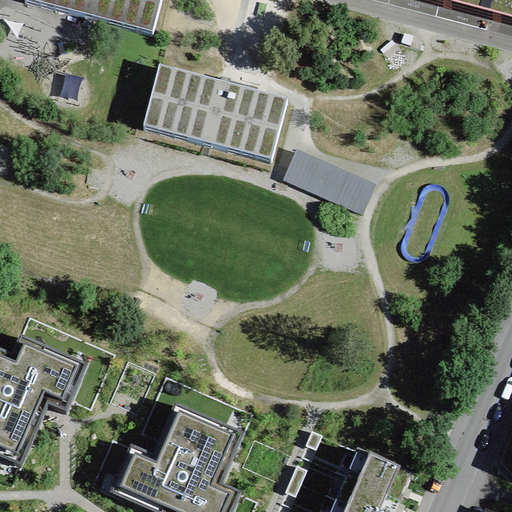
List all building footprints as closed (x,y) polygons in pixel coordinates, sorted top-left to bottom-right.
[(25,0),(25,3),(153,36),(162,0),(25,0)] [(511,0),(416,0),(490,19),(511,25),(511,0)] [(144,130),(272,164),(288,103),(224,86),(160,69),(144,130)] [(375,186),(297,152),(284,181),(362,215),(375,186)] [(8,448),(27,456),(45,416),(45,414),(49,407),(66,415),(82,380),(63,372),(68,359),(21,338),(12,357),(0,351),(0,459),(2,461),(8,448)] [(123,501),(148,511),(233,511),(241,495),(222,486),(238,448),(219,440),(225,427),(175,406),(153,457),(131,448),(118,476),(131,482),(123,501)] [(386,496),(387,496),(402,503),(408,489),(413,478),(358,454),(347,478),(363,486),(363,485),(364,484),(365,483),(366,483),(366,482),(367,482),(368,482),(369,482),(370,482),(371,482),(372,482),(373,483),(373,484),(374,484),(375,485),(375,486),(375,487),(375,488),(375,489),(375,490),(375,491),(374,492),(374,493),(374,494),(375,495),(375,496),(375,497),(376,497),(376,498),(377,498),(378,499),(379,499),(380,499),(380,500),(381,500),(382,500),(382,499),(383,499),(384,499),(385,498),(386,497),(386,496)] [(397,511),(402,503),(387,496),(386,496),(386,497),(385,498),(384,499),(383,499),(382,499),(382,500),(381,500),(380,500),(380,499),(379,499),(378,499),(377,498),(376,498),(376,497),(375,497),(375,496),(375,495),(374,494),(374,493),(374,492),(375,491),(375,490),(375,489),(375,488),(375,487),(375,486),(375,485),(374,484),(373,484),(373,483),(372,482),(371,482),(370,482),(369,482),(368,482),(367,482),(366,482),(366,483),(365,483),(364,484),(363,485),(363,486),(347,478),(337,502),(360,511),(397,511)] [(360,511),(337,502),(332,511),(360,511)]
